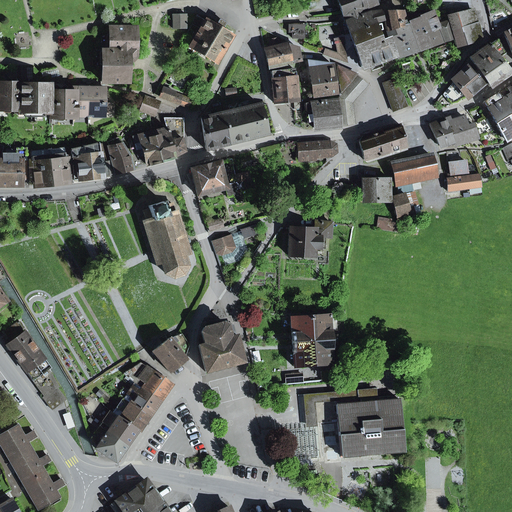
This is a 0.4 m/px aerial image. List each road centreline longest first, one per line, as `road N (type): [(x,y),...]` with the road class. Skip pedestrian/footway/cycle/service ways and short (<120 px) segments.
road 1 (residential): [(180,164),(219,283),(193,330),(189,373)]
road 2 (residential): [(0,196),(70,193),(180,164)]
road 3 (residential): [(198,159),(192,122),(250,23)]
road 4 (residential): [(84,479),(0,360)]
road 5 (residential): [(287,134),(417,114)]
